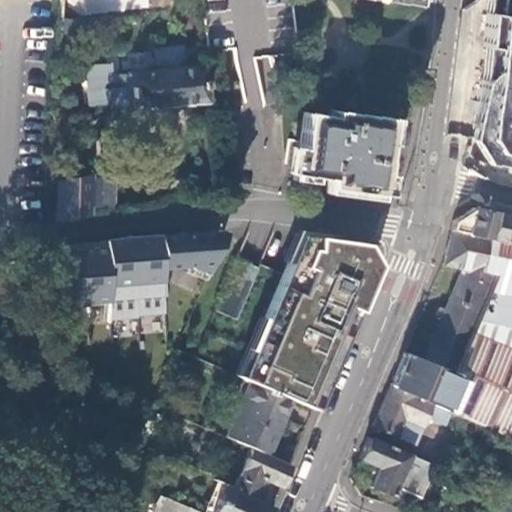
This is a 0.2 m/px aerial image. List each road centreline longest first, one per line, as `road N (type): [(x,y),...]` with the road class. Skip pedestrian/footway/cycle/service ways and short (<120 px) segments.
road 1 (residential): [(421,232),(267,212),(0,236)]
road 2 (tertiary): [(309,505),(421,232)]
road 3 (tertiary): [(437,181),(459,0)]
